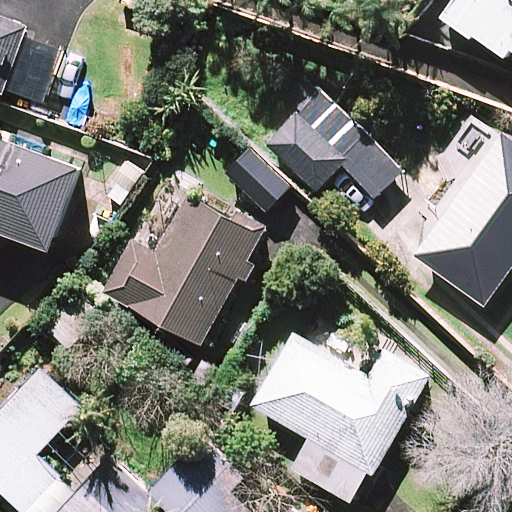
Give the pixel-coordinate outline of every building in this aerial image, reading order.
[(0,0),(0,43),(46,56),(56,0),(0,0)] [(511,0),(496,0),(511,9),(511,0)] [(320,72),(253,125),(287,171),(361,128),(390,161),(422,128),(383,86),(356,109),(320,72)] [(0,90),(0,190),(62,207),(89,123),(0,90)] [(511,123),(448,223),(506,275),(511,266),(511,123)] [(153,167),(129,152),(103,194),(126,209),(153,167)] [(148,196),(136,253),(239,312),(292,197),(210,152),(186,211),(148,196)] [(299,282),(270,359),(328,385),(313,428),(384,453),(415,354),(435,364),(447,324),(409,307),(403,331),(299,282)] [(60,309),(0,373),(0,445),(71,511),(242,511),(293,460),(203,382),(166,420),(60,309)] [(332,470),(290,511),(366,511),(372,505),(332,470)]
